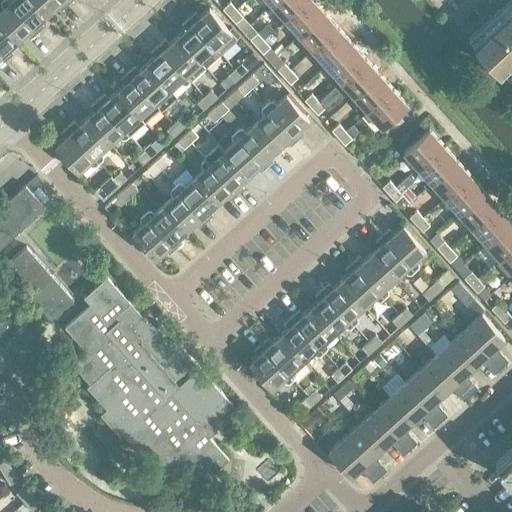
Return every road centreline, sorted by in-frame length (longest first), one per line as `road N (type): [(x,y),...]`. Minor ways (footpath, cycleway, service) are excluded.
road 1 (residential): [(169,296),(328,155),(341,156),(367,186),(367,202),(206,341)]
road 2 (residential): [(322,473),(352,507),(371,506),(511,382)]
road 3 (residential): [(169,296),(9,118)]
road 4 (residential): [(115,511),(71,489),(34,446),(18,382),(24,329)]
road 5 (residential): [(9,118),(142,0)]
road 6 (residential): [(322,473),(206,341)]
